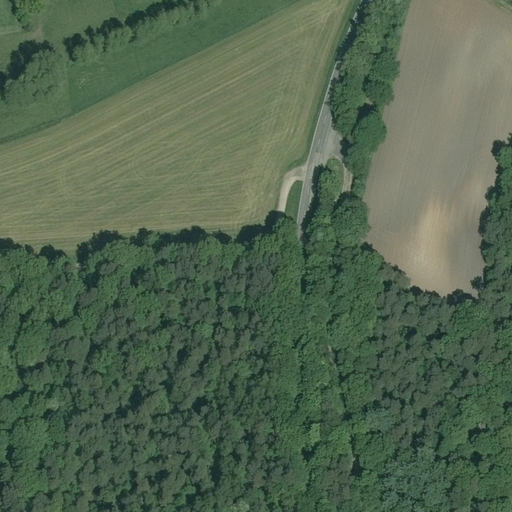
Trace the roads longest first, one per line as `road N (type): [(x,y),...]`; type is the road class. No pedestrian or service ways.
road 1 (tertiary): [(311,511),(297,415),(301,239),(319,144),(371,0)]
road 2 (track): [(314,168),(292,178),(273,243),(243,255),(0,269)]
